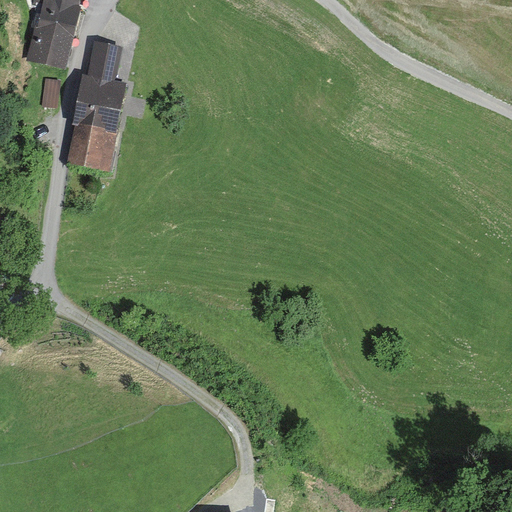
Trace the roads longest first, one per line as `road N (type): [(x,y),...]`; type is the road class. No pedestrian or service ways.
road 1 (track): [(105,0),(84,46),(42,249),(45,298),(235,424),(245,453),(242,495),(211,511)]
road 2 (track): [(325,0),(388,58),(511,115)]
